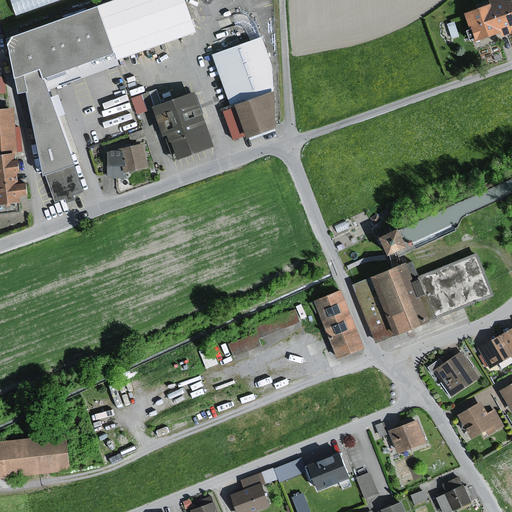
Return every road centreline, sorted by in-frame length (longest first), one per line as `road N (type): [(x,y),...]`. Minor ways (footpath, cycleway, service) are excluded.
road 1 (residential): [(0,247),(288,144),(376,357),(400,365)]
road 2 (residential): [(418,388),(397,409),(134,511)]
road 3 (residential): [(418,388),(495,511)]
road 4 (track): [(280,0),(288,144)]
road 5 (residential): [(511,307),(400,365)]
